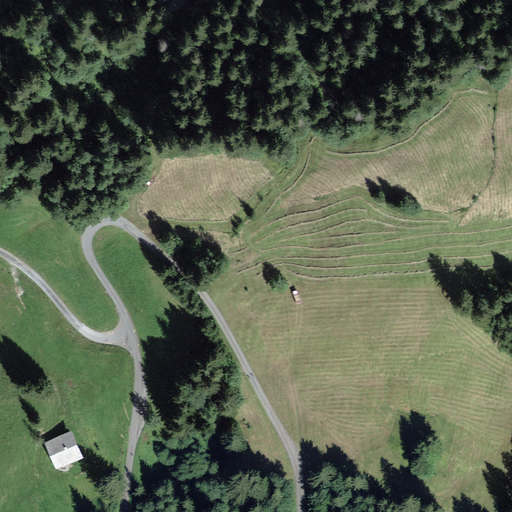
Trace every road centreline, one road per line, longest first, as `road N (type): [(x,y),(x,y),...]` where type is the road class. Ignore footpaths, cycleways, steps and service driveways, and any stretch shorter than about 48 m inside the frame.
road 1 (track): [(124,511),(137,357),(86,241),(112,219),(211,304),(295,454),(302,511)]
road 2 (track): [(69,422),(13,257)]
road 3 (track): [(132,336),(90,334),(33,272),(0,250)]
